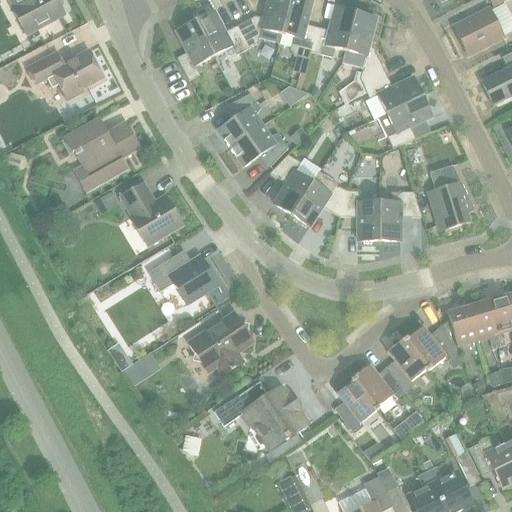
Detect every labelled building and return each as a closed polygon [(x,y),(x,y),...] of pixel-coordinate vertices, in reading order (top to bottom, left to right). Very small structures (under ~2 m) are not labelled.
[(60,9),(63,5),(60,0),(9,0),(10,1),(10,0),(15,7),(12,9),(26,35),(63,16),(60,9)] [(240,26),(235,28),(247,51),(252,48),(257,46),(258,39),(278,45),(281,36),(290,0),(268,0),(263,20),(255,18),(240,26)] [(311,3),(299,0),(290,0),(281,36),(293,39),(289,51),(293,58),(308,61),(310,54),(317,29),(305,26),(311,3)] [(334,50),(345,53),(355,15),(335,9),(328,32),(317,29),(310,54),(332,59),(334,50)] [(488,10),(453,28),(468,58),(503,40),(488,10)] [(213,13),(194,23),(213,58),(223,53),(225,57),(230,58),(235,55),(236,57),(247,51),(235,28),(224,34),(219,24),(213,13)] [(359,80),(364,89),(387,78),(375,55),(367,52),(376,20),(355,15),(345,53),(365,58),(359,80)] [(195,68),(213,58),(194,23),(176,33),(187,54),(176,60),(188,82),(199,76),(195,68)] [(56,53),(26,69),(35,86),(46,80),(51,90),(59,86),(67,102),(83,94),(81,91),(103,80),(88,52),(62,65),(56,53)] [(511,96),(511,53),(501,59),(507,70),(481,83),(493,107),(511,96)] [(334,82),(341,102),(364,93),(357,73),(334,82)] [(377,97),(386,116),(422,99),(413,79),(392,89),(387,78),(364,89),(369,101),(377,97)] [(310,95),(316,99),(319,93),(313,89),(310,95)] [(293,104),(298,95),(289,90),(286,96),(288,101),(293,104)] [(229,150),(262,127),(255,117),(260,110),(250,95),(226,107),(234,119),(216,131),(229,150)] [(431,118),(422,99),(386,116),(377,120),(392,150),(415,139),(409,127),(431,118)] [(106,134),(98,120),(61,142),(69,157),(73,154),(74,157),(76,156),(81,166),(72,172),(86,195),(127,171),(121,161),(140,150),(130,132),(124,136),(119,127),(106,134)] [(270,138),(262,127),(229,150),(243,169),(261,157),(269,169),(288,150),(278,135),(270,138)] [(291,140),(296,145),(305,136),(300,130),(291,140)] [(375,138),(352,143),(361,152),(381,155),(383,154),(375,138)] [(6,156),(4,163),(6,167),(19,171),(23,169),(25,161),(23,157),(10,153),(6,156)] [(291,217),(312,183),(295,172),(300,164),(287,156),(269,175),(286,186),(273,206),(291,217)] [(472,208),(452,167),(429,174),(435,192),(427,194),(438,233),(469,223),(465,212),(472,208)] [(322,208),(338,219),(346,192),(336,187),(337,185),(319,173),(312,183),(291,217),(309,228),(322,208)] [(143,186),(121,199),(132,218),(131,219),(147,246),(181,226),(164,199),(154,205),(143,186)] [(346,192),(338,219),(357,219),(357,243),(378,243),(379,203),(358,203),(358,193),(346,192)] [(109,194),(93,203),(99,214),(116,204),(109,194)] [(390,203),(379,203),(378,243),(400,243),(400,219),(421,219),(413,194),(390,194),(390,203)] [(131,250),(144,242),(129,217),(116,225),(131,250)] [(187,306),(217,287),(199,258),(184,267),(177,256),(148,274),(160,293),(173,285),(187,306)] [(511,334),(511,333),(511,332),(507,296),(486,303),(498,349),(504,347),(501,335),(511,332),(511,334)] [(492,351),(498,349),(486,303),(467,308),(477,342),(488,339),(492,351)] [(467,308),(447,314),(449,321),(442,327),(446,335),(452,333),(457,348),(477,342),(467,308)] [(188,345),(200,364),(217,367),(223,377),(242,364),(236,354),(253,343),(234,315),(188,345)] [(456,356),(446,335),(442,327),(428,338),(422,329),(407,340),(406,339),(404,340),(428,372),(444,360),(447,363),(456,356)] [(426,374),(428,372),(404,340),(387,353),(394,363),(385,370),(404,394),(411,390),(414,387),(411,382),(425,372),(426,374)] [(137,363),(123,372),(133,387),(147,378),(137,363)] [(369,367),(352,380),(377,412),(379,410),(377,409),(391,398),(394,402),(404,394),(385,370),(376,376),(369,367)] [(511,369),(509,370),(501,370),(501,371),(503,384),(511,383),(511,382),(511,369)] [(495,373),(486,376),(490,388),(498,386),(503,385),(503,384),(501,371),(495,373)] [(377,412),(352,380),(350,382),(351,384),(337,395),(343,404),(334,411),(353,436),(364,428),(361,424),(377,412)] [(479,380),(470,384),(476,395),(485,390),(479,380)] [(279,390),(268,397),(259,383),(214,413),(223,427),(241,415),(249,426),(252,424),(269,450),(304,427),(279,390)] [(411,390),(404,394),(410,402),(417,397),(411,390)] [(411,415),(409,425),(414,431),(425,422),(417,411),(411,415)] [(180,452),(196,454),(198,434),(182,432),(180,452)] [(417,435),(413,447),(420,449),(423,437),(417,435)] [(501,492),(511,486),(511,458),(505,444),(492,450),(487,441),(467,451),(481,478),(492,473),(501,492)] [(376,444),(363,454),(369,461),(381,451),(376,444)] [(469,488),(480,482),(466,454),(454,459),(469,488)] [(426,473),(445,511),(460,511),(472,506),(456,474),(442,481),(436,469),(426,473)] [(384,472),(376,475),(378,478),(381,485),(388,481),(384,472)] [(415,511),(445,511),(426,473),(416,478),(423,490),(408,497),(415,511)] [(290,477),(275,484),(282,498),(297,491),(290,477)] [(358,511),(384,511),(393,508),(385,494),(381,485),(378,478),(362,486),(365,491),(372,505),(358,511)] [(410,511),(398,487),(385,494),(393,508),(394,511),(410,511)]
